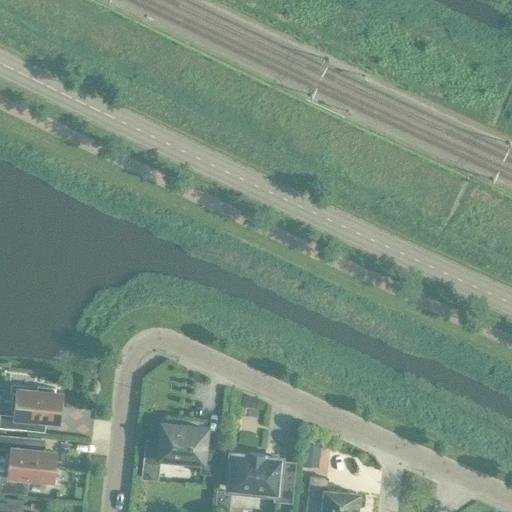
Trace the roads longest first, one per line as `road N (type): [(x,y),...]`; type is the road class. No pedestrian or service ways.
road 1 (tertiary): [(511,303),(0,63)]
road 2 (residential): [(398,445),(168,345),(145,347),(131,369),(115,511)]
